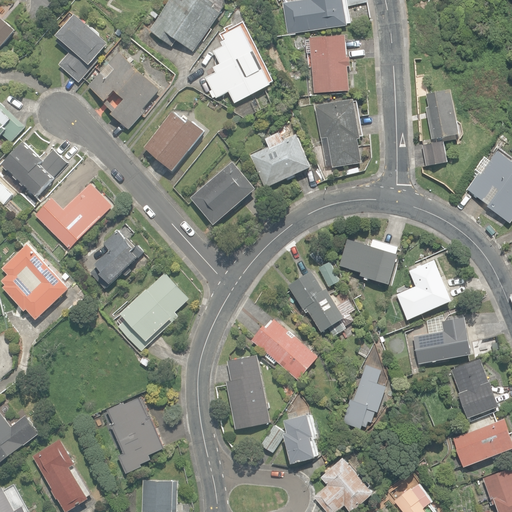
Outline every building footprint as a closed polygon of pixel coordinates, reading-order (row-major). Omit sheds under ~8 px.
[(178,39),(195,52),(223,14),(215,8),(218,5),(211,0),(173,0),(151,31),(173,46),(178,39)] [(305,0),(284,3),(288,35),(348,26),(344,0),(305,0)] [(60,65),(80,82),(100,60),(98,58),(110,44),(78,15),(59,36),(74,49),(60,65)] [(0,50),(18,31),(3,18),(3,19),(0,17),(0,50)] [(110,28),(114,24),(109,20),(105,24),(110,28)] [(230,90),(236,101),(272,83),(242,25),(225,34),(227,38),(222,40),(224,45),(215,50),(221,62),(214,66),(217,71),(207,76),(213,89),(211,90),(214,96),(217,95),(217,96),(230,90)] [(312,53),(315,93),(350,91),(349,66),(352,66),(352,57),(348,57),(347,36),(311,38),(311,41),(307,41),(308,53),(312,53)] [(90,86),(102,97),(101,99),(115,112),(114,113),(130,130),(147,111),(145,109),(162,89),(120,52),(90,86)] [(427,108),(433,139),(462,133),(453,90),(428,95),(431,107),(427,108)] [(329,138),(334,167),(363,162),(359,139),(362,138),(355,99),(317,106),(323,139),(329,138)] [(207,105),(215,111),(218,105),(210,100),(207,105)] [(0,136),(1,138),(4,134),(12,142),(26,127),(1,102),(0,102),(0,136)] [(146,147),(175,171),(207,131),(192,120),(190,123),(175,111),(146,147)] [(252,156),(266,188),(313,167),(298,135),(294,137),(291,130),(281,134),(280,133),(266,139),(270,147),(252,156)] [(423,145),(427,166),(448,162),(444,141),(423,145)] [(26,188),(37,198),(55,179),(69,164),(55,150),(44,161),(25,144),(5,165),(10,169),(4,176),(21,193),(26,188)] [(488,207),(510,224),(511,220),(511,162),(499,153),(484,173),(481,171),(468,189),(490,204),(488,207)] [(192,198),(216,225),(258,189),(235,161),(192,198)] [(38,215),(71,249),(115,206),(92,183),(66,209),(55,198),(38,215)] [(6,207),(17,218),(24,211),(12,200),(6,207)] [(486,228),(493,236),(496,233),(490,225),(486,228)] [(90,271),(106,289),(123,273),(127,277),(135,270),(131,266),(147,252),(139,244),(136,247),(120,229),(105,243),(112,251),(90,271)] [(361,276),(392,284),(400,254),(399,254),(401,246),(374,239),(372,245),(349,239),(341,265),(363,271),(361,276)] [(29,309),(39,319),(72,288),(30,243),(3,268),(9,275),(3,281),(7,285),(4,288),(26,311),(29,309)] [(398,294),(409,320),(453,300),(436,260),(410,271),(417,286),(398,294)] [(320,267),(329,287),(341,281),(331,262),(320,267)] [(328,329),(333,337),(347,328),(346,327),(355,321),(351,313),(358,309),(351,298),(341,304),(330,287),(326,290),(314,272),(291,287),(305,309),(308,308),(323,332),(328,329)] [(120,326),(143,351),(180,316),(176,312),(191,299),(167,273),(123,313),(128,319),(120,326)] [(415,336),(420,364),(473,354),(466,317),(443,322),(445,330),(415,336)] [(254,340),(300,380),(321,356),(277,319),(269,328),(267,325),(254,340)] [(254,350),(242,342),(239,347),(244,350),(251,355),(254,350)] [(228,381),(238,429),(272,422),(258,355),(229,361),(233,380),(228,381)] [(460,393),(469,418),(501,406),(491,381),(490,382),(481,359),(452,370),(461,393),(460,393)] [(350,398),(344,423),(362,428),(363,425),(368,426),(369,421),(373,422),(376,411),(380,412),(388,386),(385,385),(390,366),(374,362),(366,367),(355,400),(350,398)] [(121,455),(128,473),(144,466),(143,463),(154,459),(152,454),(168,447),(154,414),(151,415),(143,396),(127,403),(126,401),(109,409),(116,424),(113,425),(126,452),(121,455)] [(0,464),(41,433),(28,414),(13,426),(0,408),(0,464)] [(287,436),(294,463),(318,456),(313,436),(316,436),(310,413),(297,417),(296,412),(287,414),(288,419),(286,419),(290,432),(288,432),(276,425),(263,445),(276,453),(287,436)] [(455,438),(465,466),(511,448),(511,433),(506,418),(455,438)] [(61,497),(69,511),(92,498),(72,466),(78,463),(63,438),(35,455),(55,489),(54,489),(59,498),(61,497)] [(316,496),(329,511),(337,511),(346,504),(353,511),(376,492),(346,456),(322,476),(329,484),(316,496)] [(497,503),(500,511),(511,511),(511,466),(484,478),(495,504),(497,503)] [(420,478),(395,498),(406,511),(439,511),(439,509),(432,500),(435,497),(420,478)] [(145,511),(178,511),(180,481),(147,480),(145,511)] [(0,488),(0,511),(29,511),(26,505),(18,509),(5,486),(0,488)] [(388,511),(393,511),(396,510),(389,502),(384,507),(388,511)]
